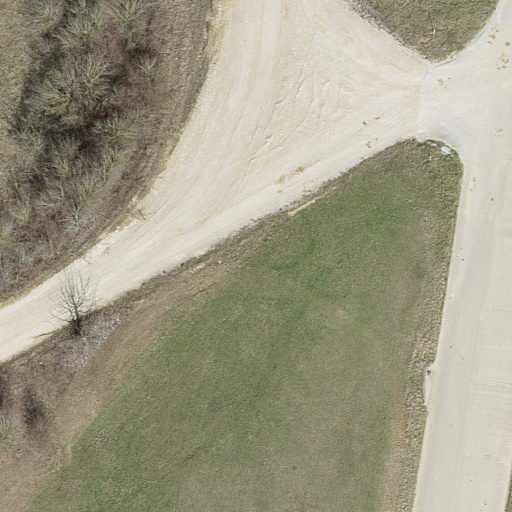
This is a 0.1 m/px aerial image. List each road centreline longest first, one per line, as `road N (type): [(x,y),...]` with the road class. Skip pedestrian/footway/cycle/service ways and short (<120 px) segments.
road 1 (track): [(273,0),(361,128),(0,328)]
road 2 (track): [(361,128),(511,121)]
